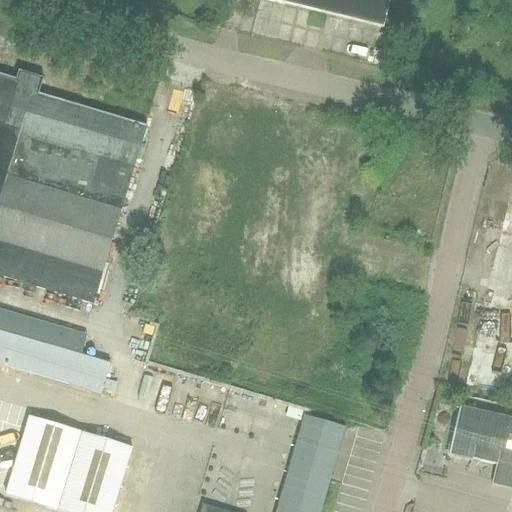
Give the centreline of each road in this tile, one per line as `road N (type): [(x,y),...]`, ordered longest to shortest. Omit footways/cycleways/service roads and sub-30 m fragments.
road 1 (unclassified): [(472,114),(37,0)]
road 2 (unclassified): [(368,511),(472,114)]
road 3 (unknown): [(0,376),(162,432),(170,473),(160,511)]
